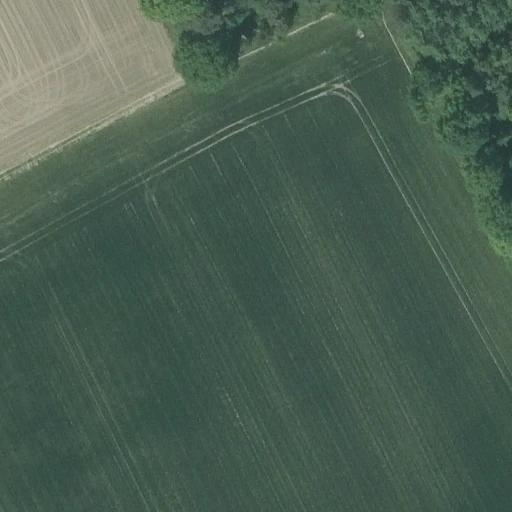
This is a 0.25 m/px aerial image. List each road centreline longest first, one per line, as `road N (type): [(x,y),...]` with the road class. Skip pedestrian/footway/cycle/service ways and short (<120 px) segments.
road 1 (track): [(348,0),(0,184)]
road 2 (track): [(371,0),(511,257)]
